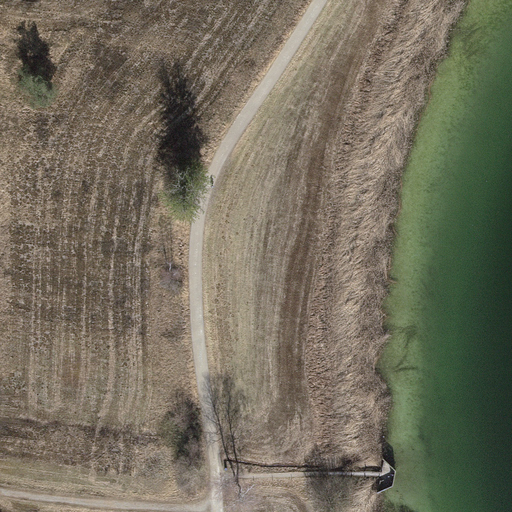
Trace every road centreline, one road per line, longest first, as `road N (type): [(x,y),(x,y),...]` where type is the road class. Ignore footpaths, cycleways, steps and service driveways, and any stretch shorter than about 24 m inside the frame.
road 1 (track): [(322,0),(203,192),(198,335),(218,511)]
road 2 (track): [(218,506),(0,492)]
